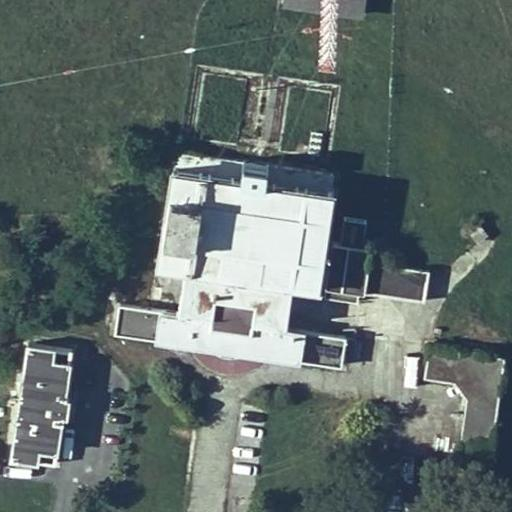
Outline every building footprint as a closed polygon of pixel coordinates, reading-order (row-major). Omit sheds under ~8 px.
[(363,0),(286,0),(286,3),(361,14),(363,0)] [(186,266),(179,312),(120,303),(115,330),(213,345),(219,348),(226,350),(229,351),(232,351),(239,351),(245,349),(342,365),(346,337),(286,327),(294,280),(319,284),(333,190),(329,189),(332,173),(179,151),(176,164),(173,164),(159,261),(186,266)] [(430,269),(389,262),(369,259),(371,247),(363,245),(367,219),(345,215),(341,241),(333,240),(324,296),(359,302),(361,290),(425,300),(430,269)] [(487,233),(476,221),(467,229),(479,242),(487,233)] [(63,398),(71,348),(28,342),(12,455),(55,461),(63,412),(67,413),(69,398),(63,398)] [(468,396),(459,456),(490,461),(504,356),(430,345),(426,375),(453,379),(468,396)]
